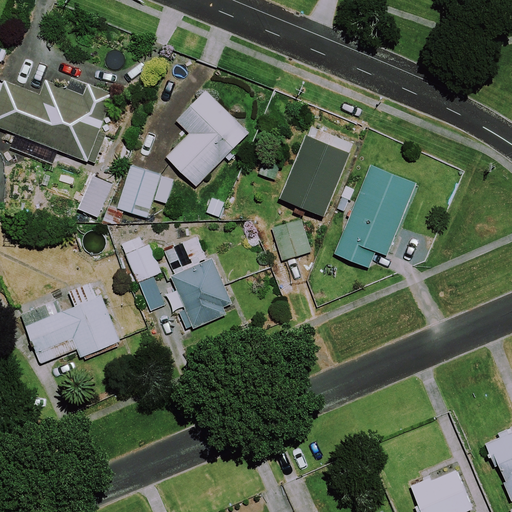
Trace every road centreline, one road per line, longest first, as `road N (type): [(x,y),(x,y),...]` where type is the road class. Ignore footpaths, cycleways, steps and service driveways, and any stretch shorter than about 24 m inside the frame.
road 1 (residential): [(42,511),(511,314)]
road 2 (residential): [(192,0),(460,114),(511,144)]
